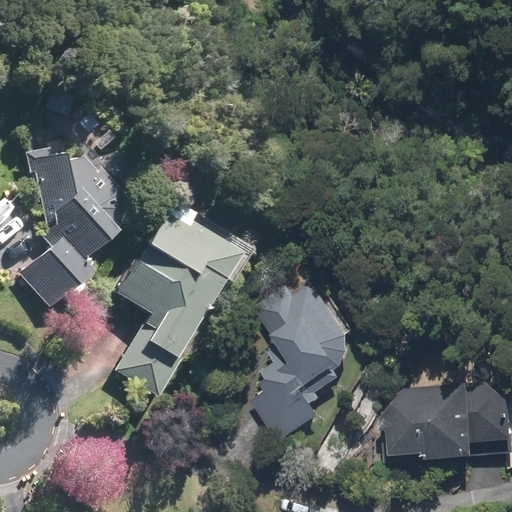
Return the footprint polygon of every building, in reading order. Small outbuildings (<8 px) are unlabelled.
[(76,218),(23,267),(49,296),(87,260),(81,253),(128,209),(109,188),(79,156),(46,186),(76,218)] [(237,247),(170,210),(125,290),(155,306),(122,365),(160,386),(237,247)] [(309,288),(276,309),(309,358),(273,381),(279,391),(266,399),(288,432),(318,412),(303,388),(353,355),(309,288)] [(475,382),(417,387),(390,420),(394,459),(482,451),(481,438),(511,434),(511,395),(500,387),(476,390),(475,382)] [(504,511),(506,495),(462,492),(460,511),(504,511)]
